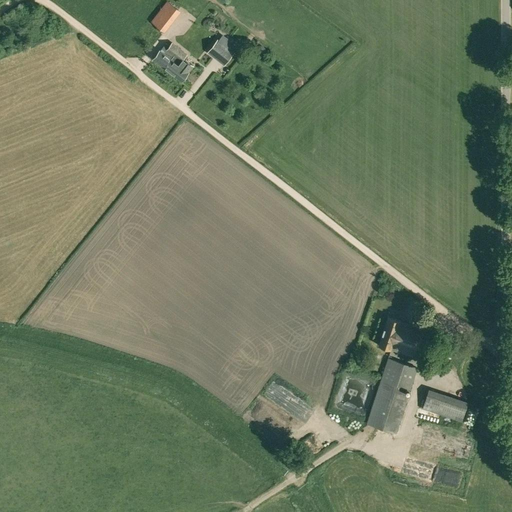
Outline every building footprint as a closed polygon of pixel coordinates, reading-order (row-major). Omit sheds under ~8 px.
[(168,1),(152,22),(165,32),(181,12),(168,1)] [(207,52),(224,65),(235,52),(218,38),(207,52)] [(153,59),(164,67),(179,48),(172,42),(167,49),(164,46),(161,50),(160,50),(153,59)] [(164,67),(182,81),(189,72),(193,65),(183,57),(186,54),(179,48),(164,67)] [(391,348),(421,358),(430,331),(400,321),(401,320),(389,316),(379,345),(391,349),(391,348)] [(366,423),(396,433),(418,367),(387,357),(366,423)] [(423,408),(461,420),(467,401),(429,389),(423,408)] [(422,410),(420,419),(443,425),(446,415),(422,410)] [(260,420),(272,424),(275,414),(263,411),(260,420)] [(454,483),(453,473),(445,474),(446,484),(454,484),(454,488),(461,487),(461,483),(454,483)]
